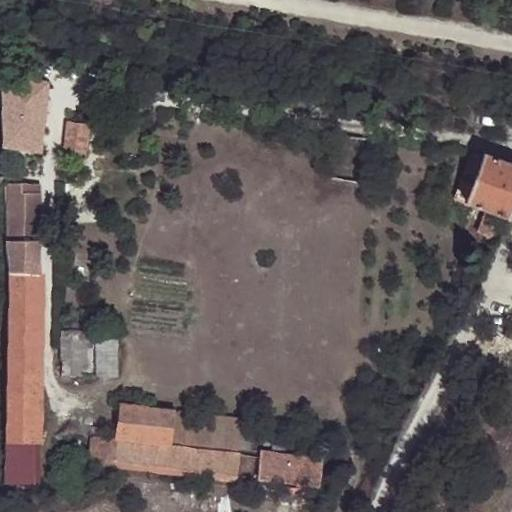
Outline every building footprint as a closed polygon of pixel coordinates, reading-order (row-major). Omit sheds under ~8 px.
[(47,81),(2,74),(3,145),(39,151),(47,81)] [(67,124),(63,151),(82,154),(86,126),(67,124)] [(467,204),(483,156),(469,152),(455,200),(467,204)] [(508,220),(511,210),(511,166),(483,156),(467,204),(487,213),(500,217),(508,220)] [(4,182),(4,241),(19,240),(18,181),(4,182)] [(492,239),(500,217),(487,213),(479,234),(492,239)] [(7,279),(3,482),(24,482),(34,483),(37,240),(19,240),(4,241),(7,260),(7,279)] [(61,373),(90,375),(90,331),(60,331),(61,373)] [(95,375),(116,375),(115,332),(96,332),(94,332),(95,375)] [(167,436),(171,411),(120,405),(115,440),(92,436),(90,459),(235,477),(238,454),(166,445),(167,436)] [(251,421),(171,411),(167,436),(200,444),(248,450),(251,421)] [(283,454),(286,425),(273,424),(270,452),(283,454)] [(278,459),(275,482),(318,487),(320,464),(278,459)]
